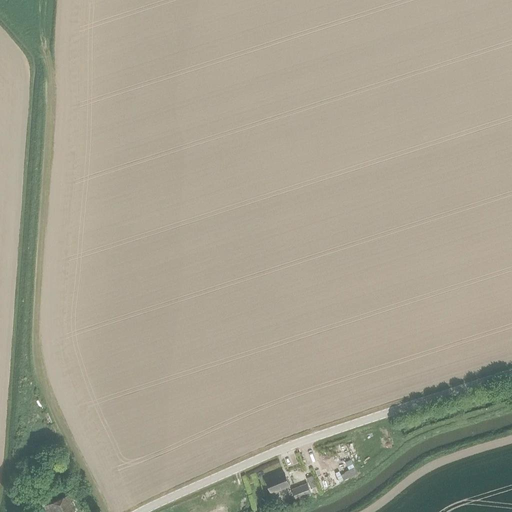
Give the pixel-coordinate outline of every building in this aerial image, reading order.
[(349,470),(352,476),(357,473),(353,464),(347,467),(349,470)] [(283,473),(266,480),(272,494),(289,487),(283,473)] [(316,487),(312,476),(307,478),(311,489),(316,487)] [(307,483),(292,488),(297,500),(312,494),(307,483)] [(75,511),(77,511),(68,495),(43,509),(44,511),(75,511)]
